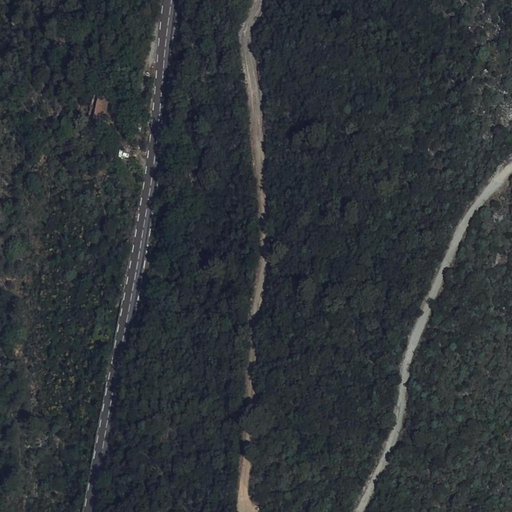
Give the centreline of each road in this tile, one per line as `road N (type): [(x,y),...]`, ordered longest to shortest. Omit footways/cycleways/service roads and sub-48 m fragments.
road 1 (tertiary): [(171,0),(150,198),(90,511)]
road 2 (unclassified): [(248,511),(242,485),(265,250),(247,35),(260,0)]
road 3 (unclassified): [(511,168),(460,231),(408,357),(397,430),(359,511)]
